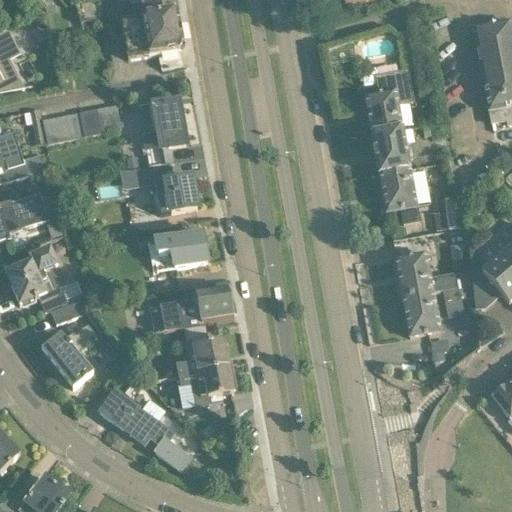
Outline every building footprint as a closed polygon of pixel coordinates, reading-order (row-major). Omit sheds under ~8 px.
[(139,0),(132,1),(127,2),(130,17),(133,17),(134,26),(146,24),(146,21),(177,16),(173,0),(139,0)] [(342,0),(344,10),(379,4),(378,0),(342,0)] [(100,3),(77,8),(81,28),(104,23),(100,3)] [(177,16),(146,21),(146,24),(134,26),(121,28),(127,65),(157,59),(161,74),(182,69),(178,55),(183,48),(177,16)] [(46,30),(44,20),(33,24),(35,30),(42,32),(46,30)] [(475,48),(511,41),(511,26),(511,24),(471,32),(475,48)] [(477,62),(511,55),(511,41),(475,48),(477,62)] [(0,47),(0,97),(20,93),(7,65),(5,66),(0,56),(3,54),(0,47)] [(480,76),(511,70),(511,55),(477,62),(480,76)] [(511,70),(480,76),(488,117),(490,129),(506,126),(507,130),(511,129),(511,70)] [(371,140),(403,134),(399,110),(414,107),(408,75),(375,81),(378,99),(364,102),(371,140)] [(163,155),(165,154),(185,151),(177,108),(153,113),(158,139),(143,141),(148,170),(165,167),(163,155)] [(121,133),(120,130),(116,110),(104,113),(109,136),(121,133)] [(96,139),(109,136),(104,113),(91,115),(96,139)] [(84,141),(96,139),(91,115),(79,118),(84,141)] [(30,120),(36,148),(45,146),(39,118),(30,120)] [(72,144),(84,141),(79,118),(67,121),(72,144)] [(59,147),(72,144),(67,121),(54,123),(59,147)] [(47,149),(59,147),(54,123),(42,126),(47,149)] [(429,131),(422,132),(423,140),(430,139),(429,131)] [(379,180),(411,174),(409,163),(413,163),(411,148),(406,149),(403,134),(371,140),(370,140),(378,180),(379,180)] [(0,188),(27,180),(24,170),(19,157),(13,138),(0,141),(0,188)] [(138,172),(136,161),(126,162),(128,174),(138,172)] [(411,174),(379,180),(386,218),(400,216),(402,230),(421,226),(418,213),(411,174)] [(191,182),(171,186),(156,188),(156,191),(158,199),(158,201),(154,202),(161,220),(196,213),(191,182)] [(48,225),(40,199),(0,211),(0,246),(6,244),(7,246),(10,245),(8,238),(48,225)] [(446,216),(448,233),(467,232),(465,210),(456,202),(444,204),(446,216)] [(448,235),(448,233),(446,216),(433,217),(435,236),(448,235)] [(58,222),(48,225),(46,226),(51,244),(64,240),(58,222)] [(201,239),(181,243),(148,249),(151,266),(155,266),(157,277),(206,268),(201,239)] [(511,249),(480,277),(481,279),(501,301),(509,309),(511,306),(511,249)] [(51,253),(47,254),(29,262),(31,267),(5,278),(19,311),(37,303),(44,319),(63,311),(68,309),(66,304),(61,292),(66,290),(51,253)] [(402,304),(432,298),(432,297),(442,295),(457,292),(455,284),(454,278),(429,283),(425,259),(394,265),(402,304)] [(457,292),(457,294),(472,291),(470,281),(455,284),(457,292)] [(457,292),(442,295),(444,307),(459,304),(459,302),(473,299),(472,291),(457,294),(457,292)] [(184,336),(205,332),(204,329),(233,323),(232,319),(235,319),(233,308),(231,309),(228,295),(185,305),(187,313),(182,314),(181,308),(161,312),(166,338),(184,335),(184,336)] [(432,298),(402,304),(409,343),(439,337),(432,298)] [(51,317),(56,329),(82,319),(78,306),(51,317)] [(64,343),(61,339),(42,355),(72,394),(93,377),(76,357),(96,342),(89,329),(64,343)] [(468,329),(458,337),(468,349),(478,341),(468,329)] [(178,381),(227,371),(222,345),(207,348),(205,332),(184,336),(186,347),(191,346),(195,364),(175,368),(178,381)] [(227,371),(178,381),(180,393),(190,390),(194,414),(211,410),(210,403),(233,398),(227,371)] [(110,385),(122,398),(136,384),(124,372),(110,385)] [(511,433),(511,393),(508,388),(491,402),(510,425),(507,427),(511,433)] [(116,394),(99,419),(144,450),(149,443),(161,450),(155,458),(181,477),(190,464),(167,448),(174,437),(159,426),(165,416),(150,405),(143,415),(140,413),(141,412),(116,394)] [(215,438),(207,429),(199,436),(208,445),(215,438)] [(0,438),(0,477),(19,460),(0,438)] [(44,483),(32,499),(21,511),(63,511),(65,511),(63,509),(69,501),(44,483)]
